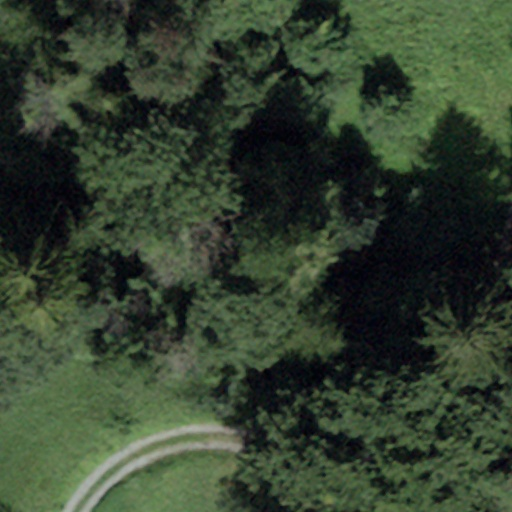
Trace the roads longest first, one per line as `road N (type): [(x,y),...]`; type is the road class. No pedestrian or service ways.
road 1 (track): [(321,511),(270,449),(204,436),(118,476),(84,511)]
road 2 (track): [(511,257),(499,304),(511,397)]
